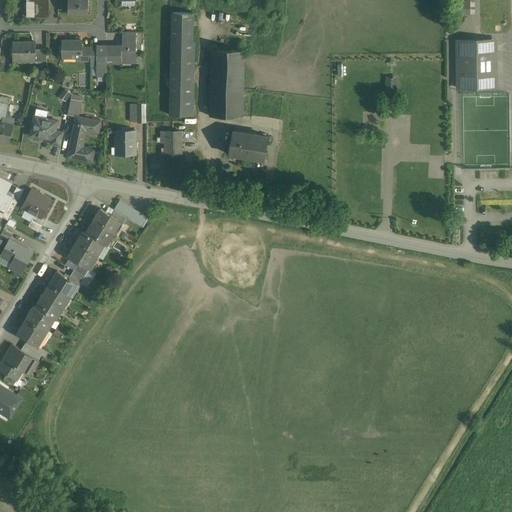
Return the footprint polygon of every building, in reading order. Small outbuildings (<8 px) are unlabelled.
[(26,0),(27,1),(29,1),(28,0),(36,0),(37,16),(35,16),(35,17),(49,17),(49,0),(26,0)] [(36,0),(28,0),(29,1),(27,1),(27,17),(35,17),(35,16),(37,16),(36,0)] [(69,0),(69,13),(89,13),(88,0),(69,0)] [(469,14),(469,2),(457,2),(457,14),(469,14)] [(193,13),(173,13),(172,42),(192,42),(193,13)] [(123,47),(107,47),(107,63),(122,62),(122,60),(136,60),(136,32),(123,32),(123,47)] [(497,40),(457,40),(457,88),(497,87),(497,40)] [(36,41),(13,41),(13,61),(36,61),(36,49),(36,41)] [(82,41),(62,41),(62,55),(77,55),(77,61),(91,60),(91,48),(83,48),(82,41)] [(192,42),(172,42),(171,115),(181,116),(190,116),(192,42)] [(107,47),(91,47),(91,48),(91,60),(91,65),(97,66),(97,75),(107,75),(107,63),(107,47)] [(47,49),(36,49),(36,61),(47,61),(47,49)] [(244,51),(212,50),(211,116),(243,117),(244,51)] [(396,78),(387,78),(387,98),(396,98),(396,78)] [(78,100),(71,99),(67,115),(75,116),(78,100)] [(78,100),(75,116),(77,116),(80,117),(83,101),(78,100)] [(8,104),(0,102),(0,110),(7,112),(8,104)] [(45,118),(35,116),(31,135),(44,138),(45,136),(54,138),(53,145),(61,147),(64,132),(56,130),(58,121),(45,118)] [(80,117),(77,116),(69,152),(81,154),(83,147),(86,130),(99,133),(101,122),(80,117)] [(271,121),(251,117),(250,125),(270,129),(271,121)] [(279,122),(271,121),(270,129),(278,130),(279,122)] [(0,122),(0,139),(10,142),(13,125),(2,123),(0,122)] [(136,130),(116,131),(116,148),(121,148),(121,155),(136,155),(136,130)] [(269,136),(233,130),(229,154),(264,160),(269,136)] [(181,131),(161,131),(161,142),(165,142),(165,154),(177,154),(177,143),(182,143),(181,131)] [(95,150),(83,147),(81,154),(69,152),(68,156),(92,162),(95,150)] [(151,157),(151,167),(161,167),(161,157),(151,157)] [(12,183),(0,177),(0,211),(4,213),(12,199),(12,197),(11,197),(6,194),(12,183)] [(54,198),(31,186),(21,206),(44,217),(54,198)] [(17,187),(11,197),(12,197),(12,199),(18,202),(24,190),(17,187)] [(148,217),(120,200),(114,210),(115,211),(115,210),(136,223),(142,227),(148,217)] [(112,216),(101,209),(93,221),(114,233),(121,221),(112,216)] [(136,223),(115,210),(115,211),(112,216),(121,221),(125,224),(133,229),(136,223)] [(114,233),(93,221),(86,232),(104,243),(107,245),(107,244),(104,243),(107,238),(110,240),(114,233)] [(121,221),(114,233),(118,236),(118,235),(118,236),(125,224),(121,221)] [(15,230),(6,225),(1,235),(10,240),(15,230)] [(86,232),(84,231),(76,243),(97,255),(104,243),(86,232)] [(10,240),(1,256),(12,262),(9,267),(21,274),(33,252),(10,240)] [(97,255),(76,243),(69,256),(79,262),(89,268),(89,267),(97,255)] [(89,268),(79,262),(74,270),(85,276),(90,268),(89,267),(89,268)] [(85,276),(74,270),(69,278),(79,284),(78,284),(79,285),(85,276)] [(69,278),(58,271),(50,283),(51,283),(71,296),(78,284),(79,284),(69,278)] [(71,296),(51,283),(43,295),(63,308),(64,307),(61,306),(64,301),(66,302),(71,296)] [(63,308),(43,295),(36,307),(55,319),(56,320),(63,308)] [(55,319),(36,307),(34,306),(27,318),(47,330),(55,319)] [(27,318),(17,333),(28,339),(38,346),(38,345),(47,330),(27,318)] [(38,346),(28,339),(24,345),(42,355),(45,357),(48,352),(38,345),(38,346)] [(21,350),(13,344),(0,365),(0,369),(7,374),(17,380),(22,371),(29,375),(38,360),(21,350)] [(42,355),(24,345),(21,350),(38,360),(42,355)] [(17,380),(7,374),(4,379),(14,385),(17,380)] [(6,391),(0,387),(0,409),(4,412),(6,410),(12,414),(21,399),(6,389),(6,391)]
